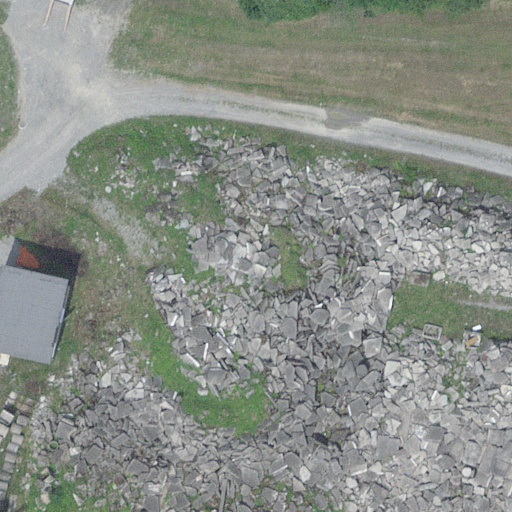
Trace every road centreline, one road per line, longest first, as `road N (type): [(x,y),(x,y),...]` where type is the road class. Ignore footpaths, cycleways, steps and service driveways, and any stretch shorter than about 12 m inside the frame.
road 1 (track): [(114,110),(167,100),(234,104),(511,164)]
road 2 (track): [(48,0),(75,21),(114,110),(0,168)]
